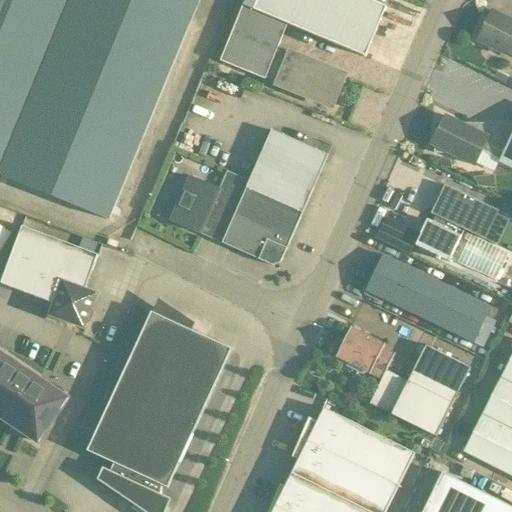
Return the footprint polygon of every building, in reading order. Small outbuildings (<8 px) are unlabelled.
[(0,0),(0,173),(109,219),(190,23),(198,0),(0,0)] [(367,0),(245,0),(243,7),(265,16),(288,25),(368,58),(388,8),(367,0)] [(243,7),(221,62),(266,80),(267,78),(278,83),(277,85),(330,107),(343,76),(290,54),(288,56),(277,51),(288,25),(265,16),(243,7)] [(476,40),(487,45),(487,53),(499,51),(511,57),(511,21),(490,11),(480,33),(476,40)] [(434,138),(430,145),(434,147),(433,153),(448,153),(474,166),(481,151),(499,159),(498,162),(511,169),(511,125),(475,124),(472,130),(444,116),(441,123),(434,123),(434,138)] [(271,131),(221,244),(273,267),(281,264),(328,156),(271,131)] [(208,217),(229,226),(249,181),(228,172),(220,189),(189,176),(183,190),(185,191),(179,206),(176,204),(169,221),(200,234),(208,217)] [(495,280),(508,254),(462,231),(463,230),(484,240),(498,211),(444,185),(430,214),(437,217),(434,224),(427,221),(415,246),(448,262),(450,258),(495,280)] [(121,248),(133,219),(119,213),(107,242),(121,248)] [(98,255),(22,227),(0,285),(54,305),(50,316),(83,329),(96,295),(84,291),(98,255)] [(365,291),(481,347),(494,322),(485,318),(490,308),(382,255),(365,291)] [(121,495),(130,500),(131,501),(132,499),(151,511),(157,511),(162,487),(167,489),(231,350),(151,313),(86,452),(112,464),(104,482),(106,482),(106,481),(122,492),(120,496),(121,496),(121,495)] [(394,355),(382,349),(384,345),(350,329),(336,357),(344,361),(346,367),(361,374),(366,372),(382,380),(369,405),(374,407),(434,437),(470,368),(425,345),(407,381),(391,373),(386,371),(394,355)] [(67,399),(0,353),(0,417),(38,443),(67,399)] [(511,355),(463,453),(511,477),(511,355)] [(385,511),(414,454),(324,409),(317,423),(308,419),(292,457),(298,460),(291,474),(367,511),(385,511)] [(511,511),(511,508),(442,473),(422,511),(511,511)] [(367,511),(291,474),(285,487),(280,485),(268,511),(367,511)]
